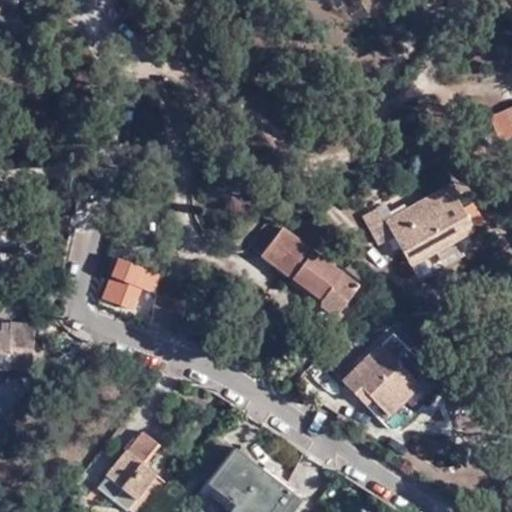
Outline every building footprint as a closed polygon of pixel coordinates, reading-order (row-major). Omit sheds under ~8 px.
[(0,36),(3,38),(15,12),(0,5),(0,36)] [(511,112),(490,122),(500,147),(511,142),(511,112)] [(396,238),(414,268),(477,230),(450,186),(387,221),(381,211),(364,220),(381,247),(396,238)] [(255,246),(265,254),(286,228),(276,220),(255,246)] [(0,255),(13,253),(10,225),(0,225),(0,255)] [(295,278),(296,277),(316,252),(286,228),(265,254),(295,278)] [(316,252),(296,277),(325,300),(321,305),(337,317),(361,287),(316,252)] [(154,296),(158,276),(116,260),(100,300),(130,312),(138,291),(154,296)] [(292,282),(321,305),(325,300),(296,277),(295,278),(292,282)] [(151,320),(172,328),(182,323),(188,302),(158,291),(151,320)] [(372,304),(359,318),(374,333),(387,320),(372,304)] [(0,332),(0,368),(8,369),(8,368),(32,370),(36,325),(12,323),(11,333),(0,332)] [(376,401),(392,417),(422,389),(424,387),(418,380),(430,368),(398,336),(348,384),(361,398),(367,392),(376,401)] [(445,385),(430,368),(418,380),(424,387),(422,389),(431,398),(445,385)] [(361,398),(370,407),(376,401),(367,392),(361,398)] [(386,424),(392,417),(376,401),(370,407),(386,424)] [(125,448),(107,473),(137,496),(145,502),(164,478),(144,461),(159,441),(144,428),(127,449),(125,448)] [(229,511),(230,511),(292,511),(302,500),(235,447),(206,483),(234,504),(229,511)] [(129,505),(137,496),(107,473),(97,484),(127,507),(129,505)] [(350,495),(338,511),(356,511),(362,504),(350,495)] [(136,511),(137,511),(145,502),(137,496),(129,505),(136,511)]
